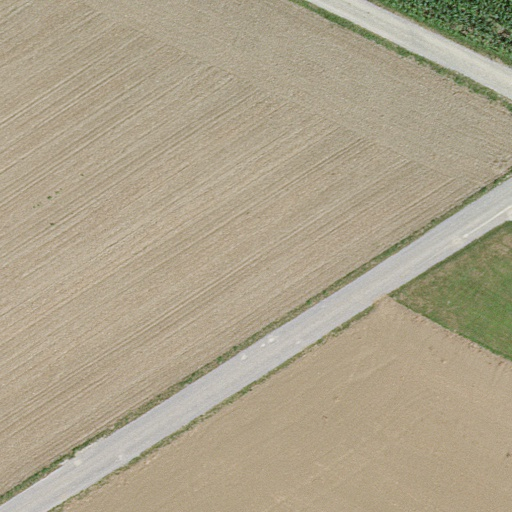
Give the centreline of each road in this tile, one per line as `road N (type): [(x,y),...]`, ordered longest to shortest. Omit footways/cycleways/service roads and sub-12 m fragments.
road 1 (track): [(511,189),(0,511)]
road 2 (track): [(511,84),(343,0)]
